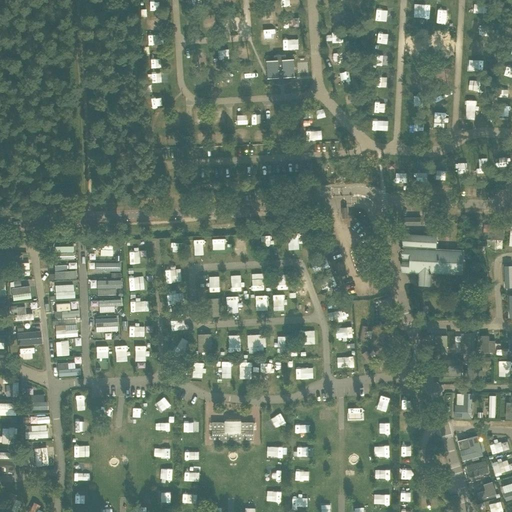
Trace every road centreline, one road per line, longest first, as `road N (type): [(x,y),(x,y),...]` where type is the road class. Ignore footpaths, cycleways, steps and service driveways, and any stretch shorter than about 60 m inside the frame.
road 1 (unclassified): [(349,194),(0,220)]
road 2 (track): [(79,216),(68,0)]
